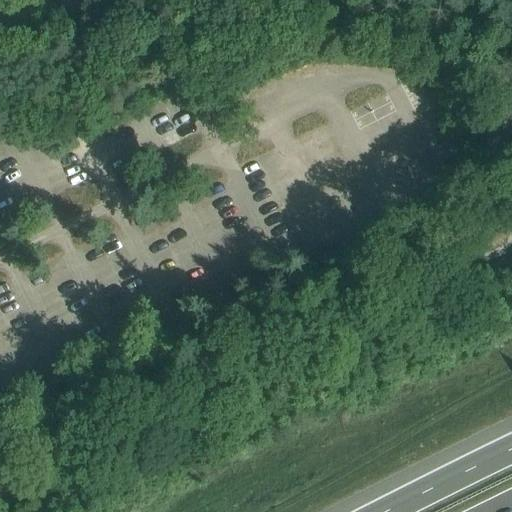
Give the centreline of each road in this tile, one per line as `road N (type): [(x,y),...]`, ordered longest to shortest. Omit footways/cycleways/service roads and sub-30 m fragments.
road 1 (tertiary): [(0,493),(511,255)]
road 2 (motorway): [(511,448),(384,511)]
